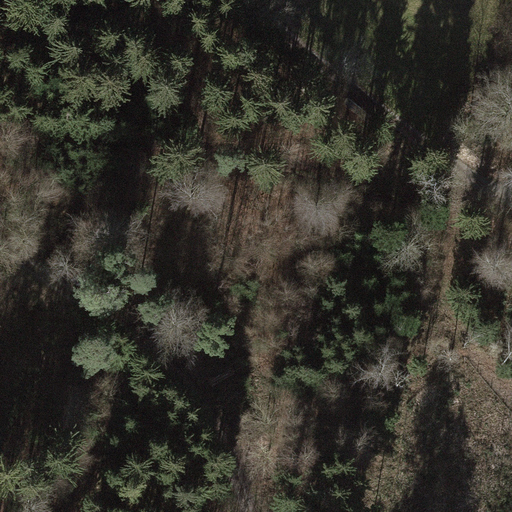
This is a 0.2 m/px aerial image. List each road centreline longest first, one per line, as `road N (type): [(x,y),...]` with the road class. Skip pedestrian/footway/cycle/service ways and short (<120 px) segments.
road 1 (track): [(0,243),(187,375),(253,511)]
road 2 (track): [(511,192),(477,179),(257,0)]
